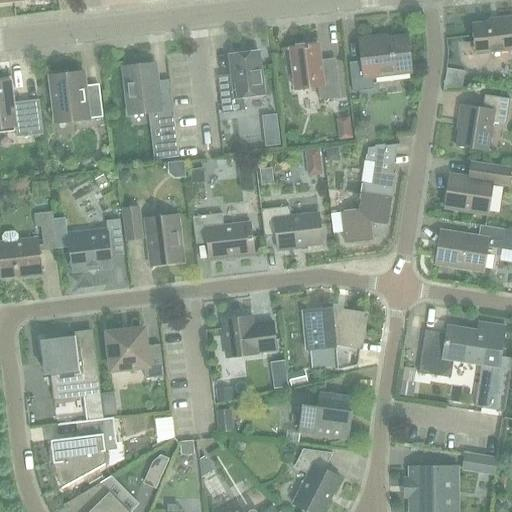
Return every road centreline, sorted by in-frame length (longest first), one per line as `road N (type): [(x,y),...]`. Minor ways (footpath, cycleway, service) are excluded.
road 1 (residential): [(35,511),(24,490),(7,379),(8,325),(18,311),(320,276),(401,288)]
road 2 (residential): [(0,39),(331,0)]
road 3 (residential): [(401,288),(426,0)]
road 4 (residential): [(373,511),(401,288)]
